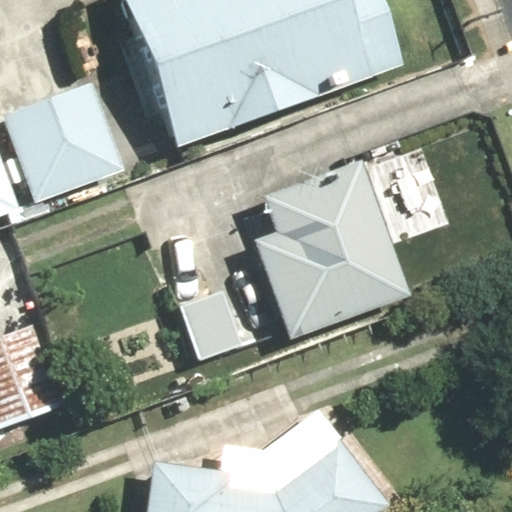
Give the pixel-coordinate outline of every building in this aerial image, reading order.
[(109,0),(165,156),(396,74),(370,0),(109,0)] [(89,85),(0,112),(0,128),(24,207),(118,178),(89,85)] [(407,299),(362,174),(359,165),(318,180),(321,189),(289,200),(287,194),(257,205),(268,235),(246,243),(281,344),(407,299)] [(0,166),(0,224),(16,220),(0,166)] [(216,291),(174,305),(194,365),(236,352),(216,291)] [(34,327),(0,337),(0,429),(60,411),(34,327)] [(213,469),(145,466),(142,511),(365,511),(376,504),(328,443),(264,492),(212,490),(213,469)]
